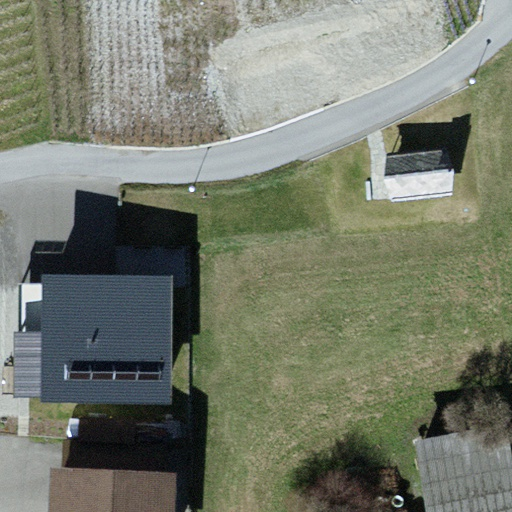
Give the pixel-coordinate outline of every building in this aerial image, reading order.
[(449,152),(386,158),(388,198),(452,192),(449,152)] [(20,337),(42,337),(44,285),(21,284),(20,337)] [(156,297),(50,297),(50,419),(157,418),(156,297)] [(511,511),(511,489),(503,450),(406,468),(417,511),(511,511)] [(161,511),(161,474),(41,482),(40,511),(161,511)]
